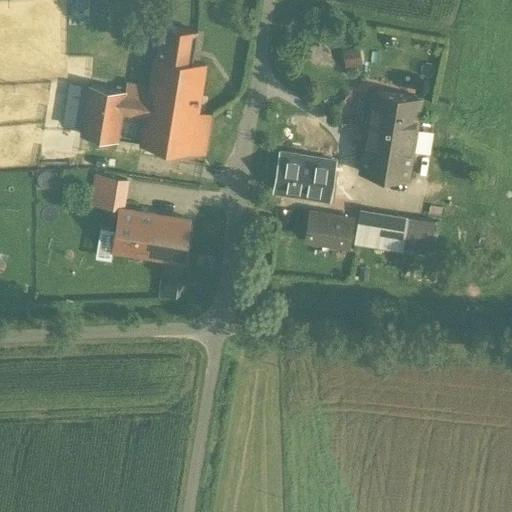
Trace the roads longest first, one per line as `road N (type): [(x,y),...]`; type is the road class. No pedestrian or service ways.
road 1 (unclassified): [(270,0),(216,324),(0,335)]
road 2 (track): [(216,324),(253,320),(511,346)]
